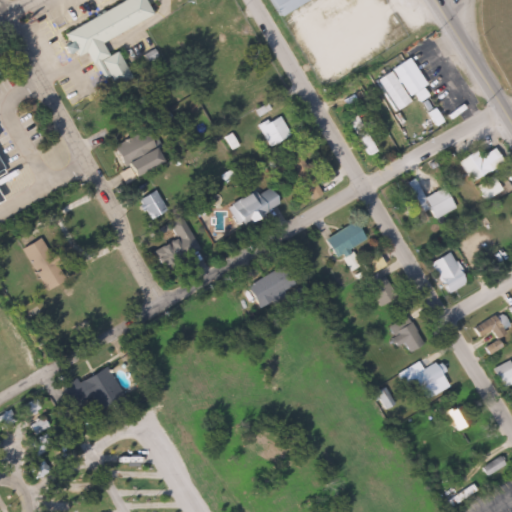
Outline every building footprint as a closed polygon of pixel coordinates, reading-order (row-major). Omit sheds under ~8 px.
[(141,0),(149,16),(96,42),(103,57),(114,52),(127,78),(109,87),(96,60),(87,65),(80,51),(73,55),(61,31),(123,0),(141,0)] [(300,0),(270,16),(261,0),(300,0)] [(372,80),(385,72),(404,104),(391,111),(372,80)] [(83,113),(102,99),(114,115),(96,129),(83,113)] [(267,147),(254,127),(273,115),(286,135),(267,147)] [(347,121),(359,116),(374,151),(362,157),(347,121)] [(121,169),(109,150),(139,131),(151,150),(121,169)] [(469,183),(454,162),(470,151),(476,158),(489,149),(498,162),(469,183)] [(317,196),(308,201),(285,159),(294,154),(317,196)] [(471,186),(488,177),(496,191),(480,201),(471,186)] [(275,206),(239,227),(226,206),(262,184),(275,206)] [(0,206),(17,215),(0,185),(0,206)] [(440,189),(451,209),(430,220),(422,204),(419,205),(417,200),(440,189)] [(134,198),(152,190),(162,213),(144,220),(134,198)] [(332,259),(321,241),(350,222),(361,240),(332,259)] [(175,250),(161,235),(168,228),(182,243),(175,250)] [(463,283),(445,294),(426,264),(444,253),(463,283)] [(381,266),(365,276),(357,263),(373,254),(381,266)] [(28,334),(25,325),(66,306),(69,315),(28,334)] [(405,354),(399,344),(394,347),(382,328),(402,316),(419,345),(405,354)] [(497,328),(482,338),(474,327),(490,317),(497,328)] [(394,374),(432,354),(450,388),(418,404),(409,385),(401,389),(394,374)] [(511,382),(498,390),(487,371),(504,362),(511,377),(511,382)] [(124,404),(96,419),(89,406),(76,413),(64,390),(105,368),(124,404)] [(33,457),(26,444),(43,434),(51,447),(33,457)]
